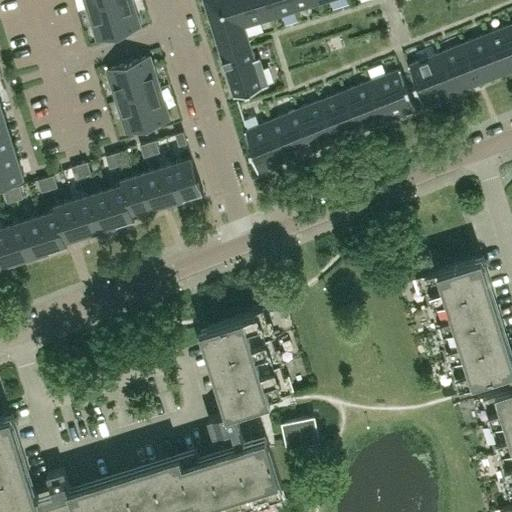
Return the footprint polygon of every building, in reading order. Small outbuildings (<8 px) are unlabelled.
[(119,31),(108,0),(107,0),(87,7),(97,38),(119,31)] [(140,24),(132,0),(108,0),(119,31),(140,24)] [(244,25),(236,0),(204,0),(220,50),(249,41),(244,25)] [(236,0),(244,25),(271,16),(266,0),(236,0)] [(266,0),(271,16),(298,7),(296,0),(266,0)] [(500,73),(511,68),(511,28),(510,23),(484,33),(500,73)] [(475,83),(500,73),(484,33),(459,43),(475,83)] [(249,41),(220,50),(234,94),(268,84),(259,56),(254,57),(249,41)] [(475,83),(459,43),(433,53),(449,93),(475,83)] [(449,93),(433,53),(408,63),(415,81),(414,82),(416,86),(417,86),(424,104),(449,93)] [(160,85),(150,54),(128,61),(138,92),(160,85)] [(106,68),(116,99),(138,92),(128,61),(106,68)] [(374,77),(390,117),(416,107),(409,89),(409,88),(408,84),(407,84),(400,67),(374,77)] [(390,117),(374,77),(348,87),(364,127),(390,117)] [(170,116),(160,85),(138,92),(148,123),(170,116)] [(364,127),(348,87),(322,98),(338,138),(364,127)] [(148,123),(138,92),(116,99),(126,130),(148,123)] [(338,138),(322,98),(296,108),(312,148),(338,138)] [(286,158),(312,148),(296,108),(270,118),(286,158)] [(257,170),(286,158),(270,118),(244,129),(250,147),(249,147),(251,152),(252,152),(257,170)] [(8,124),(0,126),(0,144),(13,141),(8,124)] [(183,129),(175,132),(179,144),(187,141),(183,129)] [(156,138),(148,140),(152,153),(160,150),(156,138)] [(152,153),(148,140),(140,143),(144,155),(152,153)] [(0,162),(18,157),(13,141),(0,144),(0,162)] [(122,149),(114,151),(117,163),(126,161),(122,149)] [(109,166),(117,163),(114,151),(105,154),(109,166)] [(173,159),(184,195),(203,189),(201,184),(200,184),(199,179),(200,179),(198,174),(197,175),(191,154),(173,159)] [(0,181),(23,174),(18,157),(0,162),(0,181)] [(87,159),(79,162),(83,174),(91,171),(87,159)] [(156,165),(167,200),(184,195),(173,159),(156,165)] [(75,177),(83,174),(79,162),(71,164),(75,177)] [(156,165),(138,170),(149,206),(167,200),(156,165)] [(121,176),(122,180),(123,180),(133,211),(149,206),(138,170),(121,176)] [(54,173),(46,175),(49,187),(58,185),(54,173)] [(41,190),(49,187),(46,175),(37,178),(41,190)] [(122,180),(105,186),(116,221),(134,215),(133,211),(123,180),(122,180)] [(19,183),(11,186),(15,198),(23,196),(19,183)] [(7,201),(15,198),(11,186),(3,189),(7,201)] [(105,186),(88,191),(99,227),(116,221),(105,186)] [(88,191),(71,197),(82,232),(99,227),(88,191)] [(53,202),(55,207),(56,206),(66,237),(82,232),(71,197),(53,202)] [(55,207),(38,212),(49,247),(67,241),(66,237),(56,206),(55,207)] [(38,212),(20,217),(32,253),(49,247),(38,212)] [(20,217),(3,223),(14,258),(32,253),(20,217)] [(3,223),(0,223),(0,262),(14,258),(3,223)] [(511,368),(475,255),(445,265),(419,273),(428,302),(437,329),(445,356),(455,386),(473,380),(509,369),(511,368)] [(290,392),(263,307),(201,327),(205,339),(228,411),(269,398),(290,392)] [(511,511),(511,382),(477,393),(511,503),(503,506),(504,511),(511,511)] [(0,511),(42,511),(11,412),(4,414),(0,415),(0,511)] [(318,430),(315,414),(308,415),(283,420),(288,444),(319,438),(318,430)] [(181,450),(69,486),(77,511),(234,511),(286,495),(268,439),(266,433),(184,459),(181,450)]
